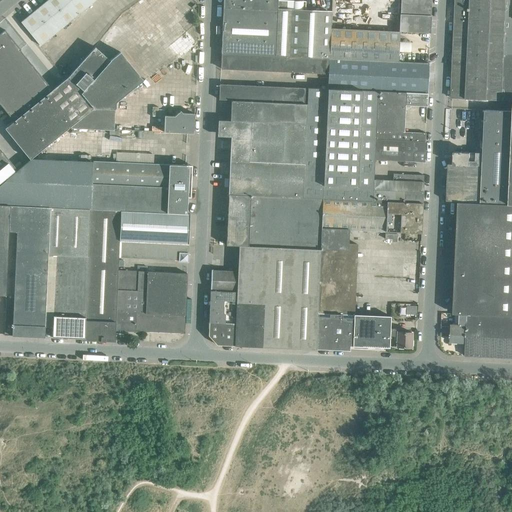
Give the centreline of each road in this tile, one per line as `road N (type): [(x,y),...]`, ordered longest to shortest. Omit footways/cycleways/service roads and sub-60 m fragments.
road 1 (unclassified): [(428,367),(443,0)]
road 2 (unclassified): [(194,357),(210,0)]
road 3 (unclassified): [(194,357),(428,367)]
road 4 (unclassified): [(0,348),(194,357)]
